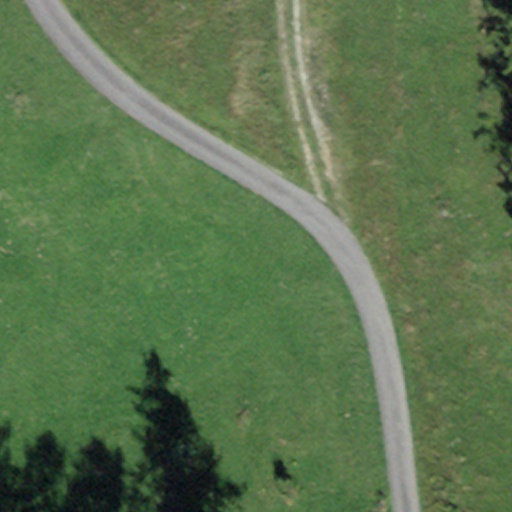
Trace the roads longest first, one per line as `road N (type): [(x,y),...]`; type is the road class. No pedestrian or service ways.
road 1 (track): [(409,511),(377,319),(350,250),(317,216),(165,122),(95,64),(46,0)]
road 2 (track): [(333,232),(288,0)]
